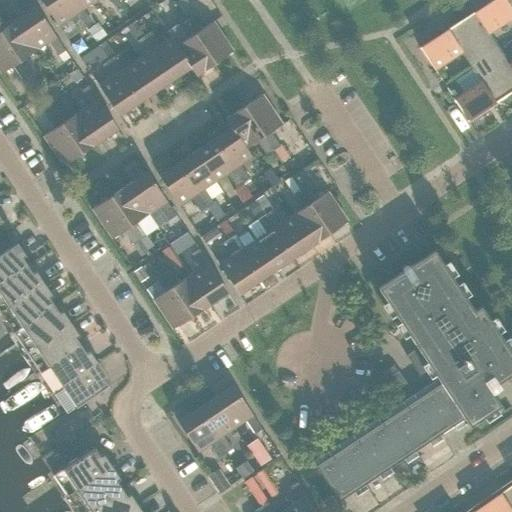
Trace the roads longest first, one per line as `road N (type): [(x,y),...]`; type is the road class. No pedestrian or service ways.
road 1 (residential): [(149,378),(511,135)]
road 2 (residential): [(149,378),(0,146)]
road 3 (residential): [(188,511),(130,422),(134,397),(149,378)]
road 4 (unclassified): [(403,511),(511,434)]
